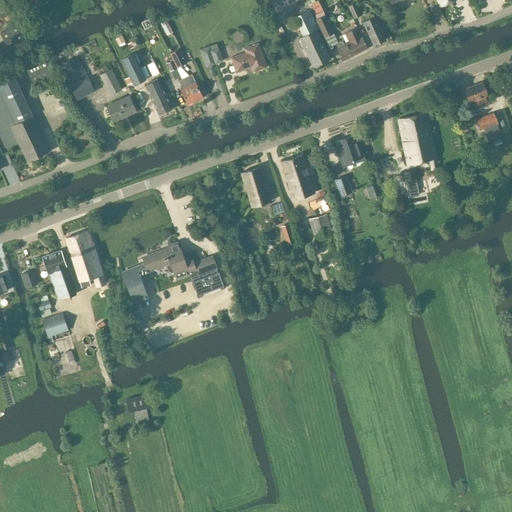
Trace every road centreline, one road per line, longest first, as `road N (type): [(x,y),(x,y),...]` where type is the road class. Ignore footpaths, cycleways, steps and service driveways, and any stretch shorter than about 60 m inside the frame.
road 1 (tertiary): [(0,243),(511,55)]
road 2 (unclassified): [(0,193),(511,9)]
road 3 (unknown): [(165,183),(196,240),(218,256),(228,287),(209,308)]
road 4 (unknown): [(209,308),(153,326),(157,305),(201,300)]
